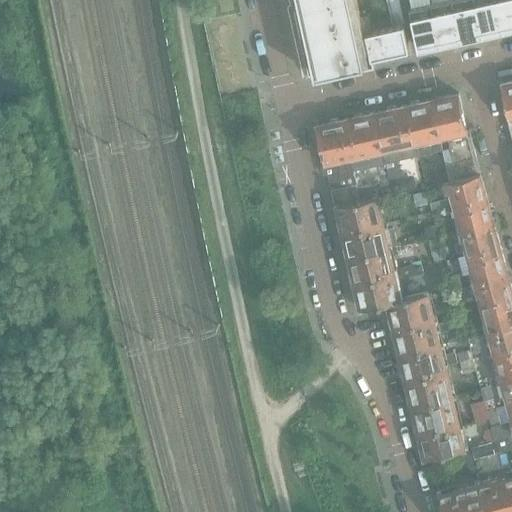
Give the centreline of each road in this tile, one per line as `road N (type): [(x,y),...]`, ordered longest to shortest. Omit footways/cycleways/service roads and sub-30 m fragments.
road 1 (residential): [(416,511),(382,390),(333,310),(286,110)]
road 2 (residential): [(286,110),(472,68)]
road 3 (residential): [(472,68),(511,215)]
